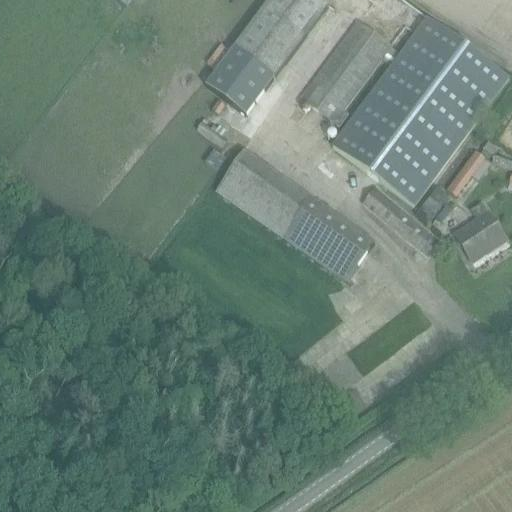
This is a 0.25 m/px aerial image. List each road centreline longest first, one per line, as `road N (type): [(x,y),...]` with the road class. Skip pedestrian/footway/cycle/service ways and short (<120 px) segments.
road 1 (unclassified): [(287,511),(511,359)]
road 2 (unknown): [(0,305),(74,376),(98,430),(98,460),(62,511)]
